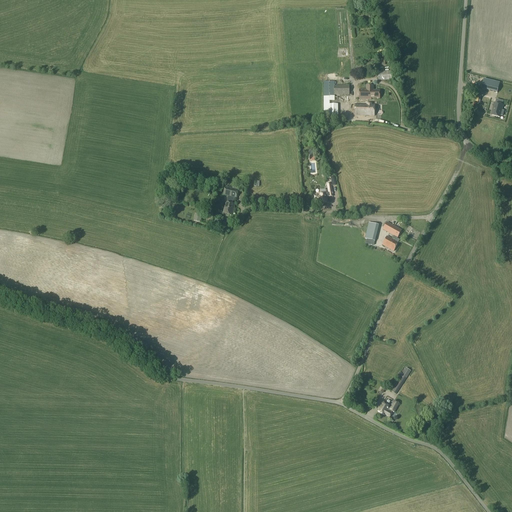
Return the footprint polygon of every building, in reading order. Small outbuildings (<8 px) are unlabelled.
[(369,14),(351,15),(352,24),(373,22),(372,12),(368,12),(369,14)] [(377,70),(378,81),(392,80),(391,69),(377,70)] [(497,93),(500,83),(483,79),(481,89),(497,93)] [(334,86),(334,82),(323,82),(324,117),(338,117),(338,98),(334,98),(334,96),(334,86)] [(334,96),(349,96),(349,86),(334,86),(334,96)] [(373,86),(366,86),(366,90),(359,90),(359,100),(371,100),(371,99),(380,99),(380,91),(373,91),(373,86)] [(484,119),(488,98),(481,97),(477,117),(484,119)] [(502,116),(503,112),(501,111),(503,106),(502,106),(503,102),(496,100),(495,104),(494,104),(491,116),(500,118),(500,116),(502,116)] [(355,105),(355,116),(374,116),(374,106),(371,106),(371,104),(367,104),(367,105),(355,105)] [(236,199),(238,191),(225,187),(223,196),(230,197),(229,204),(226,203),(223,214),(232,216),(234,205),(232,205),(234,198),(236,199)] [(316,196),(315,196),(315,197),(314,197),(315,203),(320,203),(327,202),(326,194),(319,195),(319,196),(316,197),(316,196)] [(200,223),(202,216),(194,214),(192,221),(200,223)] [(375,241),(378,226),(369,223),(365,239),(367,240),(366,244),(369,245),(370,240),(375,241)] [(383,230),(394,236),(397,238),(401,231),(386,223),(383,230)] [(397,238),(394,236),(392,240),(387,237),(382,246),(393,252),(398,243),(399,241),(396,239),(397,238)] [(371,270),(379,249),(356,241),(350,259),(358,261),(354,271),(365,275),(367,269),(371,270)] [(397,378),(399,379),(391,392),(396,395),(411,372),(406,369),(402,374),(399,373),(397,378)] [(391,412),(394,413),(399,404),(394,402),(391,408),(389,407),(382,404),(378,412),(384,416),(385,415),(390,418),(392,414),(391,413),(391,412)]
